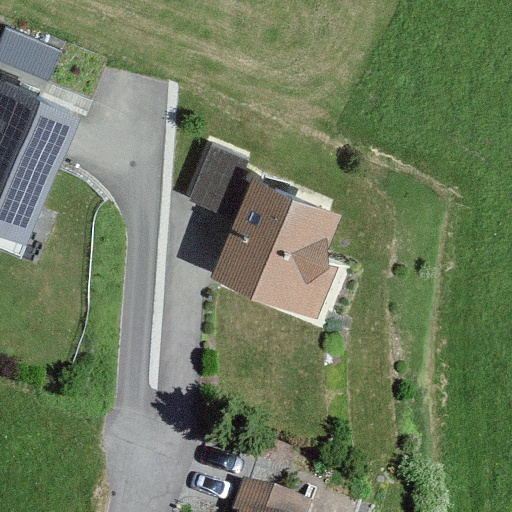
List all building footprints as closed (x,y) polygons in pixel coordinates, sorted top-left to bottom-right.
[(58,57),(2,33),(0,37),(0,66),(46,86),(58,57)] [(80,115),(0,81),(0,233),(26,244),(80,115)] [(240,163),(206,150),(187,202),(221,215),(240,163)] [(340,217),(252,183),(212,282),(314,323),(334,273),(320,268),(340,217)] [(293,511),(241,494),(234,511),(293,511)]
